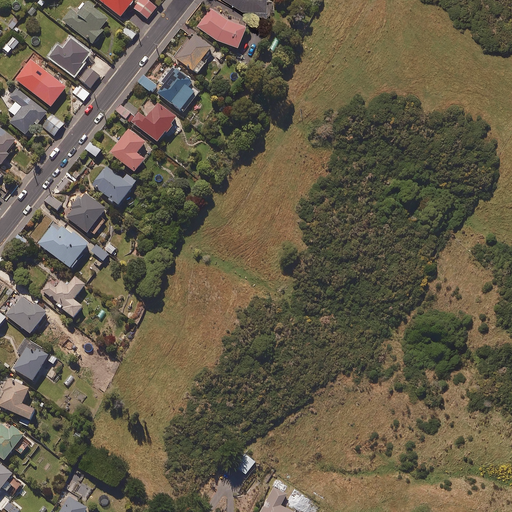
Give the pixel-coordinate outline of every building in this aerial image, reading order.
[(100,0),(122,17),(135,0),(100,0)] [(158,7),(148,0),(140,0),(134,8),(148,19),(158,7)] [(226,0),(241,8),(253,8),(253,14),(263,14),(275,13),(274,0),(226,0)] [(109,19),(88,2),(78,15),(72,10),(63,20),(94,44),(104,31),(102,29),(109,19)] [(233,22),(212,7),(198,27),(220,42),(240,49),(248,27),(233,22)] [(137,35),(127,27),(123,32),(133,40),(137,35)] [(213,47),(195,34),(177,58),(198,74),(207,62),(203,60),(213,47)] [(20,42),(14,37),(4,49),(10,54),(20,42)] [(90,53),(72,39),(64,50),(59,46),(51,57),(75,75),(84,64),(82,63),(90,53)] [(217,49),(213,54),(221,61),(226,56),(217,49)] [(67,87),(31,59),(16,79),(52,107),(67,87)] [(100,77),(89,67),(79,79),(91,88),(100,77)] [(173,67),(163,82),(165,84),(159,94),(185,113),(199,94),(189,87),(193,80),(173,67)] [(159,86),(145,75),(139,83),(153,94),(159,86)] [(90,94),(79,85),(73,93),(84,101),(90,94)] [(48,113),(18,89),(11,98),(23,107),(11,122),(26,134),(36,122),(39,125),(48,113)] [(136,117),(132,122),(159,142),(167,131),(169,133),(175,125),(173,123),(177,117),(159,103),(147,118),(139,112),(136,117)] [(132,122),(136,117),(121,105),(116,112),(131,123),(132,122)] [(64,125),(52,115),(43,126),(55,136),(64,125)] [(0,162),(2,165),(10,154),(8,152),(17,140),(0,127),(0,162)] [(146,142),(129,129),(111,152),(136,172),(146,159),(138,153),(146,142)] [(102,150),(91,143),(86,150),(97,157),(102,150)] [(125,179),(107,166),(93,184),(120,205),(138,181),(128,174),(125,179)] [(107,209),(86,193),(68,217),(89,233),(91,230),(96,234),(106,220),(101,216),(107,209)] [(63,204),(52,196),(47,202),(59,210),(63,204)] [(73,235),(55,222),(39,244),(72,268),(90,244),(75,233),(73,235)] [(109,254),(98,245),(93,252),(104,261),(109,254)] [(86,285),(76,277),(68,286),(54,275),(42,290),(58,302),(57,304),(75,318),(84,306),(74,299),(86,285)] [(34,306),(19,294),(11,305),(13,306),(7,315),(31,334),(48,312),(36,303),(34,306)] [(51,354),(31,342),(14,368),(34,381),(51,354)] [(30,388),(8,378),(3,390),(5,391),(0,403),(0,405),(31,420),(36,409),(23,404),(30,388)] [(9,430),(2,425),(0,426),(0,456),(5,461),(15,448),(22,454),(30,444),(23,438),(25,435),(13,425),(9,430)] [(257,463),(245,453),(235,465),(247,475),(257,463)] [(19,478),(0,462),(0,491),(3,488),(8,492),(19,478)] [(295,511),(283,506),(289,495),(274,487),(260,511),(295,511)] [(11,499),(7,495),(0,504),(0,505),(9,511),(18,511),(20,510),(9,502),(11,499)] [(86,511),(89,508),(70,497),(60,511),(86,511)]
